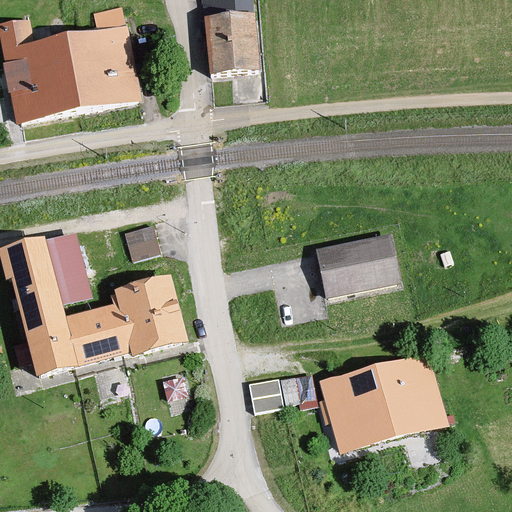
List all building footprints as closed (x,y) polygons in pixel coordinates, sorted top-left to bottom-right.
[(202,0),(210,82),(261,77),(253,0),(202,0)] [(34,24),(0,30),(0,42),(18,134),(145,109),(129,30),(39,48),(34,24)] [(79,229),(1,249),(35,378),(189,339),(172,274),(116,288),(119,299),(98,304),(79,229)] [(153,229),(125,235),(133,264),(160,257),(153,229)] [(389,235),(315,252),(326,303),(401,286),(389,235)] [(428,359),(322,384),(340,458),(446,432),(428,359)] [(310,378),(249,387),(253,418),(316,404),(310,378)]
